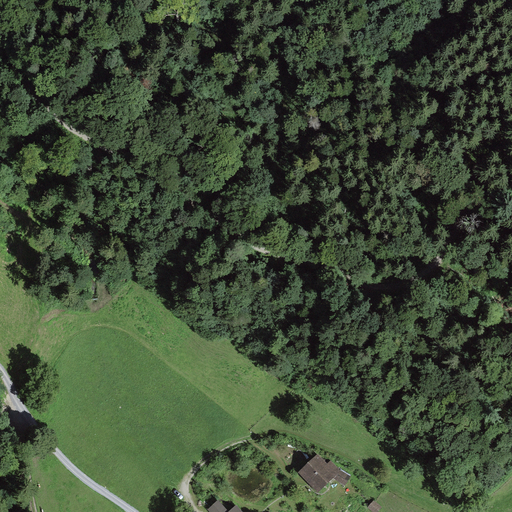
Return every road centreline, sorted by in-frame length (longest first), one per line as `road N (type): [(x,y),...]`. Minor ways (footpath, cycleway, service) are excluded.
road 1 (track): [(0,29),(46,111),(80,137),(258,249),(407,302),(468,218),(312,0)]
road 2 (track): [(0,369),(13,398),(65,461),(132,511)]
